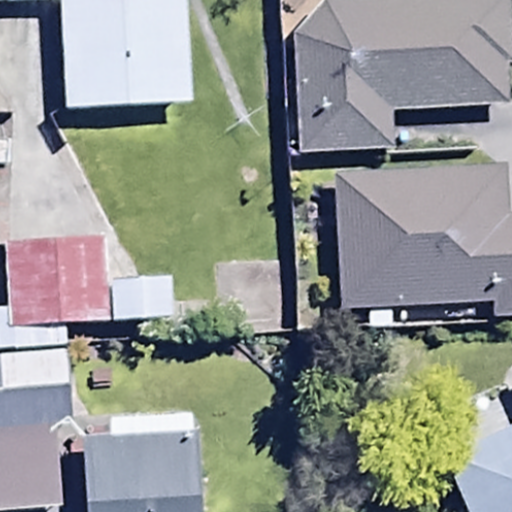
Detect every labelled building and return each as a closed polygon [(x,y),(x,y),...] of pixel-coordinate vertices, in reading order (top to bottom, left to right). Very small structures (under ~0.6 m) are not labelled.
[(0,0),(0,9),(56,8),(59,117),(185,112),(181,0),(0,0)] [(323,6),(289,40),(293,161),(386,158),(385,118),(508,115),(504,1),(323,6)] [(328,178),(333,316),(485,310),(486,326),(511,324),(511,218),(506,219),(504,171),(328,178)] [(0,354),(61,354),(61,332),(166,331),(166,285),(108,286),(108,248),(2,249),(2,285),(0,284),(0,354)] [(66,357),(0,360),(0,436),(71,433),(66,357)] [(511,511),(511,388),(511,389),(511,392),(511,429),(435,463),(456,511),(511,511)] [(195,511),(191,435),(77,442),(80,511),(195,511)]
